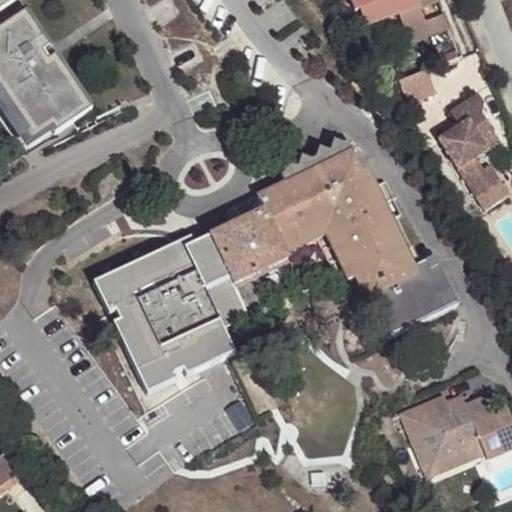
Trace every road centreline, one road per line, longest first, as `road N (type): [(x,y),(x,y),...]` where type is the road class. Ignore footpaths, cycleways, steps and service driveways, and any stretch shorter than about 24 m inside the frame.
road 1 (residential): [(195,146),(177,158),(167,191),(181,205),(203,208),(241,190),(246,175),(246,161),(220,142)]
road 2 (residential): [(195,146),(120,0)]
